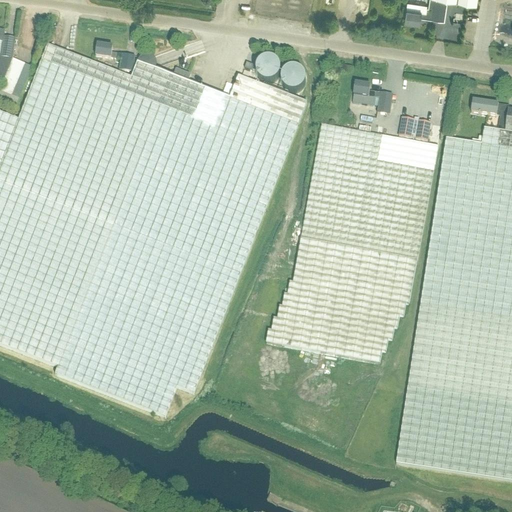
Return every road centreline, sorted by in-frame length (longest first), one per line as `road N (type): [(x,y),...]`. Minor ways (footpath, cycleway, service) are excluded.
road 1 (residential): [(511,72),(31,0)]
road 2 (unclassified): [(194,511),(0,424)]
